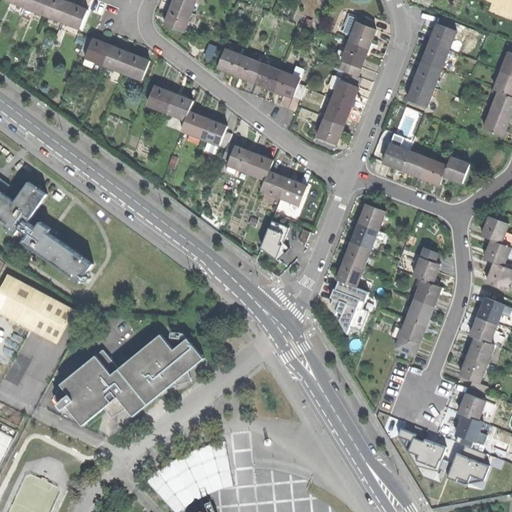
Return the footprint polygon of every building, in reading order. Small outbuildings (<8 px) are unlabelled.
[(27,0),(25,7),(44,14),(49,0),(27,0)] [(62,0),(49,0),(44,14),(63,21),(70,3),(62,0)] [(176,0),(174,6),(193,13),(197,0),(176,0)] [(80,7),(70,3),(63,21),(82,29),(90,10),(80,7)] [(167,25),(185,32),(193,13),(174,6),(170,16),(167,25)] [(350,24),(357,26),(358,23),(360,17),(354,15),(350,24)] [(360,17),(358,23),(372,28),(375,21),(361,15),(360,17)] [(357,26),(351,41),(370,49),(373,42),(377,30),(372,28),(358,23),(357,26)] [(434,34),(431,44),(449,51),(456,32),(438,25),(434,34)] [(79,54),(87,57),(94,39),(86,36),(79,54)] [(102,42),(94,39),(87,57),(97,61),(105,64),(112,46),(102,42)] [(343,60),(362,68),(366,59),(370,49),(351,41),(348,49),(343,60)] [(214,59),(220,47),(213,43),(206,55),(214,59)] [(427,54),(424,62),(442,69),(449,51),(431,44),(427,54)] [(121,50),(112,46),(105,64),(125,72),(132,54),(121,50)] [(335,57),(343,60),(348,49),(344,47),(343,49),(341,49),(340,52),(337,51),(335,57)] [(228,71),(238,75),(245,57),(226,49),(219,68),(228,71)] [(511,52),(510,52),(502,70),(511,73),(511,52)] [(142,58),(132,54),(125,72),(144,79),(151,61),(142,58)] [(95,68),(97,61),(87,57),(84,64),(95,68)] [(247,79),(257,83),(264,64),(245,57),(238,75),(247,79)] [(359,77),(362,68),(343,60),(340,69),(346,72),(359,77)] [(420,70),(417,79),(436,86),(442,69),(424,62),(420,70)] [(266,86),(276,90),(283,71),(270,66),(264,64),(257,83),(266,86)] [(297,67),(294,76),(302,79),(305,70),(297,67)] [(495,89),(500,91),(511,95),(511,73),(502,70),(495,89)] [(300,84),(302,79),(294,76),(283,71),(276,90),(285,94),(295,97),(300,84)] [(346,72),(342,81),(358,87),(362,78),(359,77),(346,72)] [(409,100),(427,107),(436,86),(417,79),(413,90),(409,100)] [(341,80),(334,99),(352,106),(356,97),(360,88),(358,87),(342,81),(341,80)] [(307,86),(300,84),(295,97),(302,100),(307,86)] [(166,91),(156,87),(149,105),(168,113),(175,95),(166,91)] [(511,95),(500,91),(493,109),(511,116),(511,113),(511,95)] [(185,98),(175,95),(168,113),(187,120),(190,112),(194,102),(185,98)] [(334,99),(326,118),(345,126),(348,117),(352,106),(334,99)] [(485,129),(503,136),(507,128),(511,116),(493,109),(485,129)] [(199,115),(190,112),(187,120),(183,130),(202,138),(209,119),(199,115)] [(319,137),(338,144),(341,135),(345,126),(326,118),(319,137)] [(218,123),(209,119),(202,138),(209,141),(221,145),(229,127),(218,123)] [(218,155),(221,145),(209,141),(205,150),(218,155)] [(392,166),(403,170),(410,151),(391,144),(384,163),(392,166)] [(245,150),(236,146),(229,165),(248,173),(255,154),(245,150)] [(428,158),(410,151),(403,170),(412,174),(421,177),(428,158)] [(263,157),(255,154),(248,173),(267,180),(270,171),(274,161),(263,157)] [(451,156),(448,165),(444,175),(454,179),(463,182),(470,164),(451,156)] [(448,165),(428,158),(421,177),(430,180),(441,184),(444,175),(448,165)] [(280,175),(270,171),(267,180),(263,190),(282,198),(289,179),(280,175)] [(0,216),(9,222),(6,227),(17,234),(21,228),(29,233),(24,242),(82,281),(94,264),(49,233),(52,229),(40,221),(36,227),(28,221),(47,193),(41,189),(42,187),(38,184),(37,186),(29,181),(15,202),(3,194),(9,185),(1,179),(0,179),(0,216)] [(298,182),(289,179),(282,198),(301,205),(308,186),(298,182)] [(386,212),(368,205),(364,214),(361,223),(379,230),(386,212)] [(495,239),(503,242),(510,224),(492,217),(488,225),(484,235),(495,239)] [(376,239),(379,230),(361,223),(357,233),(354,242),(372,249),(376,239)] [(303,246),(283,239),(286,231),(271,226),(263,251),(298,263),(303,246)] [(311,233),(303,230),(299,241),(307,244),(311,233)] [(388,234),(379,230),(376,239),(385,242),(388,234)] [(511,246),(511,245),(503,242),(495,239),(491,249),(487,258),(496,262),(505,265),(511,246)] [(365,269),(372,249),(354,242),(350,252),(346,262),(365,269)] [(426,248),(423,258),(436,263),(439,253),(426,248)] [(416,276),(424,279),(435,283),(438,274),(442,265),(436,263),(423,258),(416,276)] [(358,287),(365,269),(346,262),(343,271),(339,280),(358,287)] [(511,277),(511,267),(505,265),(496,262),(492,272),(489,281),(508,289),(511,277)] [(0,313),(29,329),(48,296),(8,274),(0,289),(0,313)] [(424,279),(417,298),(436,305),(439,296),(443,286),(435,283),(424,279)] [(48,296),(29,329),(56,343),(74,310),(48,296)] [(417,298),(409,317),(428,324),(432,316),(436,305),(417,298)] [(481,316),(499,324),(506,305),(488,298),(484,307),(481,316)] [(491,343),(499,324),(481,316),(477,325),(473,335),(478,337),(491,343)] [(406,326),(402,336),(421,343),(424,335),(428,324),(409,317),(406,326)] [(393,335),(401,339),(402,336),(406,326),(398,323),(393,335)] [(127,407),(134,415),(158,396),(167,388),(192,380),(189,371),(204,357),(188,338),(175,349),(161,334),(147,346),(119,368),(103,350),(62,383),(54,398),(63,409),(68,406),(83,425),(105,408),(113,417),(127,407)] [(398,348),(417,355),(421,343),(402,336),(401,339),(398,348)] [(496,344),(491,343),(478,337),(474,345),(473,349),(470,357),(488,364),(496,344)] [(20,385),(34,358),(20,351),(6,378),(20,385)] [(480,382),(488,364),(470,357),(467,364),(462,375),(480,382)] [(487,401),(468,394),(465,402),(461,412),(466,414),(480,419),(487,401)] [(484,421),(480,419),(466,414),(462,424),(458,434),(460,434),(475,440),(477,441),(481,430),(484,421)] [(491,423),(484,421),(481,430),(487,433),(491,423)] [(0,429),(0,465),(14,436),(0,429)] [(411,449),(422,453),(420,459),(441,467),(449,446),(417,434),(411,449)] [(472,447),(475,440),(460,434),(457,441),(472,447)] [(147,480),(175,511),(179,511),(185,507),(194,501),(203,496),(207,495),(213,492),(223,488),(235,485),(226,441),(211,444),(197,449),(183,456),(170,463),(158,471),(147,480)]
